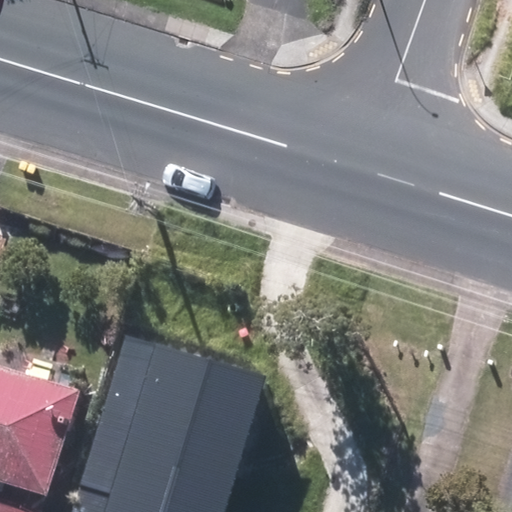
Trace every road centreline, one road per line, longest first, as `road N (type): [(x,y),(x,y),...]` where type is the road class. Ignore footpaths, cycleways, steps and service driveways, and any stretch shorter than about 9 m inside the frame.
road 1 (secondary): [(373,172),(0,57)]
road 2 (residential): [(373,172),(432,0)]
road 3 (secondary): [(511,215),(373,172)]
